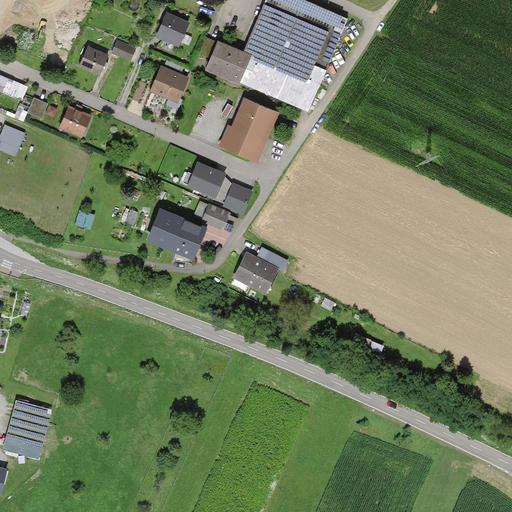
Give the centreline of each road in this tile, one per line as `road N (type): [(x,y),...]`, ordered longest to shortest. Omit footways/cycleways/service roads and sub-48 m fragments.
road 1 (secondary): [(511,465),(203,328),(0,256)]
road 2 (residential): [(275,176),(0,63)]
road 3 (residential): [(275,176),(377,18),(332,0)]
